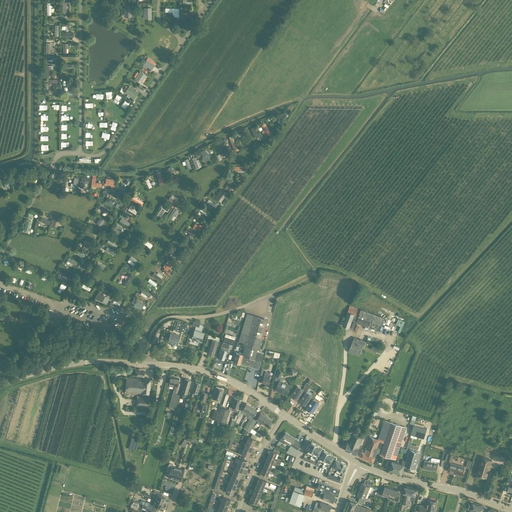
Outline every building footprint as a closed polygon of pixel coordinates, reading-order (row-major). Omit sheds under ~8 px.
[(124,8),(123,8),(123,10),(124,10),(125,16),(132,16),(131,10),(133,10),(133,7),(131,7),(131,6),(124,6),(124,8)] [(166,8),(165,12),(173,12),(172,14),(174,14),(174,16),(177,16),(177,17),(178,17),(179,8),(166,8)] [(166,49),(171,41),(163,35),(158,43),(166,49)] [(156,63),(148,58),(146,59),(143,64),(152,69),(154,65),(156,63)] [(140,71),(135,79),(140,83),(144,77),(145,78),(147,76),(140,71)] [(134,98),(138,92),(129,86),(125,92),(134,98)] [(279,117),(279,118),(277,120),(278,121),(277,122),(280,124),(282,122),(281,121),(287,115),(287,114),(288,113),(287,112),(285,113),(285,112),(281,116),(280,115),(279,117)] [(259,128),(260,131),(262,130),(264,135),(270,133),(267,122),(261,124),(262,127),(259,128)] [(235,151),(240,150),(234,134),(229,136),(235,151)] [(206,161),(211,158),(206,148),(201,151),(206,161)] [(199,167),(201,166),(198,159),(196,160),(195,157),(192,158),(196,168),(199,167)] [(86,177),(81,177),(81,180),(82,180),(80,188),(83,188),(85,181),(88,181),(89,178),(90,176),(86,175),(86,177)] [(95,182),(96,176),(92,175),(91,185),(91,188),(96,189),(96,185),(101,186),(102,183),(95,182)] [(148,188),(153,186),(150,176),(145,178),(148,188)] [(71,183),(70,186),(72,186),(72,187),(76,188),(78,177),(74,177),(73,184),(71,183)] [(111,186),(111,189),(114,189),(115,179),(106,178),(105,185),(111,186)] [(226,190),(226,189),(229,190),(231,187),(233,189),(236,185),(231,181),(230,183),(229,182),(224,188),(226,190)] [(121,198),(126,190),(122,189),(120,192),(118,191),(116,195),(121,198)] [(227,192),(221,189),(218,194),(217,193),(215,197),(220,201),(227,192)] [(110,196),(105,203),(110,207),(115,199),(110,196)] [(136,196),(134,199),(141,205),(143,202),(136,196)] [(213,210),(217,204),(209,198),(205,204),(213,210)] [(162,218),(169,207),(164,203),(157,215),(162,218)] [(96,210),(107,216),(110,209),(100,204),(96,210)] [(174,206),(168,216),(174,220),(180,210),(174,206)] [(129,208),(128,210),(135,215),(139,209),(135,207),(133,211),(129,208)] [(208,215),(210,212),(201,207),(199,210),(208,215)] [(38,225),(48,228),(51,220),(41,217),(38,225)] [(119,220),(128,226),(130,223),(121,217),(119,220)] [(102,219),(100,218),(96,223),(103,227),(107,221),(103,218),(102,219)] [(118,233),(122,227),(117,224),(113,230),(118,233)] [(192,228),(200,232),(203,226),(199,224),(198,226),(195,224),(192,228)] [(91,227),(89,230),(98,236),(100,233),(91,227)] [(188,227),(185,231),(193,237),(196,233),(188,227)] [(85,239),(81,246),(87,250),(91,242),(85,239)] [(115,248),(118,244),(108,239),(106,242),(115,248)] [(145,239),(143,242),(151,247),(153,244),(145,239)] [(186,248),(189,243),(182,239),(179,243),(186,248)] [(101,249),(114,256),(116,251),(103,244),(101,249)] [(177,256),(180,259),(183,255),(173,247),(170,251),(177,256)] [(74,252),(83,257),(85,253),(76,248),(74,252)] [(69,257),(66,263),(75,268),(78,262),(69,257)] [(169,261),(168,260),(163,267),(165,268),(163,270),(166,272),(169,274),(171,271),(168,269),(172,263),(169,261)] [(123,284),(127,286),(134,274),(130,272),(123,284)] [(106,303),(109,298),(98,293),(96,299),(106,303)] [(342,326),(349,328),(351,324),(352,320),(356,321),(356,322),(380,331),(382,324),(384,318),(350,305),(348,311),(344,321),(341,320),(340,324),(343,325),(342,326)] [(238,341),(237,341),(235,345),(240,347),(241,342),(245,343),(242,354),(241,354),(242,353),(239,352),(239,353),(236,352),(233,362),(240,364),(240,363),(258,369),(261,361),(263,353),(258,351),(267,320),(247,313),(238,341)] [(204,332),(198,330),(200,323),(193,321),(192,325),(195,326),(194,329),(191,339),(201,342),(204,332)] [(186,328),(187,325),(177,322),(177,324),(175,331),(183,333),(185,328),(186,328)] [(177,346),(180,335),(170,332),(167,343),(177,346)] [(209,346),(207,353),(214,355),(218,341),(220,337),(208,334),(207,337),(205,345),(209,346)] [(233,345),(234,340),(224,336),(221,348),(218,357),(224,359),(227,350),(225,349),(227,343),(233,345)] [(360,355),(364,345),(365,342),(360,340),(354,337),(349,350),(348,352),(354,355),(355,353),(360,355)] [(269,375),(269,373),(265,371),(261,382),(268,384),(270,378),(271,376),(269,375)] [(143,378),(126,377),(125,391),(141,392),(141,394),(149,395),(151,379),(143,378)] [(175,410),(179,397),(180,394),(177,393),(179,386),(180,383),(178,382),(179,379),(170,377),(169,386),(173,387),(173,384),(176,384),(176,386),(174,385),(172,392),(168,408),(175,410)] [(279,380),(278,382),(275,388),(281,391),(281,392),(285,394),(289,385),(282,381),(283,379),(281,378),(279,380)] [(180,392),(180,394),(179,397),(184,398),(185,394),(187,394),(191,381),(184,379),(181,392),(180,392)] [(305,392),(305,393),(310,385),(312,381),(309,379),(307,383),(306,382),(304,386),(305,386),(302,390),(296,387),(291,395),(296,399),(299,396),(301,398),(305,392)] [(194,382),(189,397),(193,398),(194,393),(197,394),(200,384),(194,382)] [(220,400),(223,389),(215,387),(212,397),(220,400)] [(201,391),(199,399),(205,401),(207,393),(201,391)] [(307,402),(309,403),(312,400),(314,397),(316,394),(313,392),(310,396),(305,393),(305,392),(301,398),(299,401),(305,405),(307,402)] [(149,396),(137,395),(136,407),(148,408),(149,400),(149,396)] [(230,417),(229,417),(230,413),(231,413),(232,411),(232,410),(237,412),(238,409),(241,400),(234,397),(230,407),(229,406),(228,409),(221,407),(216,422),(211,436),(214,437),(216,430),(222,432),(223,430),(220,429),(222,424),(225,425),(227,426),(230,417)] [(317,411),(324,401),(320,399),(319,400),(314,397),(312,400),(309,403),(306,408),(306,410),(306,411),(307,411),(308,411),(309,411),(309,410),(312,412),(313,411),(316,413),(317,411)] [(197,406),(192,404),(190,411),(195,412),(195,414),(203,417),(207,405),(198,403),(197,406)] [(239,410),(237,416),(238,416),(240,417),(242,413),(245,415),(251,406),(246,403),(242,409),(242,410),(239,410)] [(246,430),(253,418),(252,417),(253,416),(257,410),(251,406),(245,415),(245,416),(244,419),(247,422),(243,427),(243,428),(246,430)] [(260,425),(261,424),(266,416),(260,412),(256,419),(258,420),(256,423),(260,425)] [(267,426),(271,419),(266,416),(261,424),(264,425),(264,424),(267,426)] [(256,420),(253,418),(246,430),(249,431),(256,420)] [(407,427),(385,420),(381,431),(378,440),(369,436),(365,447),(363,446),(362,450),(360,456),(373,461),(376,456),(375,456),(378,449),(381,450),(380,454),(396,460),(407,427)] [(414,425),(411,435),(424,438),(427,429),(423,428),(414,425)] [(296,449),(300,444),(294,440),(295,439),(285,433),(282,438),(281,437),(279,440),(283,443),(285,441),(291,445),(286,452),(296,456),(298,451),(296,449)] [(349,440),(345,450),(351,452),(356,454),(363,438),(353,433),(350,440),(349,440)] [(253,445),(255,440),(250,437),(248,436),(246,442),(253,445)] [(317,444),(311,441),(310,444),(309,443),(305,450),(306,451),(305,453),(316,459),(318,460),(323,449),(324,450),(324,449),(321,447),(322,447),(317,444)] [(246,442),(243,448),(250,451),(253,445),(246,442)] [(409,449),(406,461),(404,466),(415,469),(420,453),(417,452),(418,449),(410,447),(409,449)] [(248,457),(250,451),(243,448),(240,454),(248,457)] [(278,454),(279,450),(274,448),(273,451),(270,450),(268,456),(274,459),(276,453),(278,454)] [(317,461),(330,468),(335,458),(336,456),(334,455),(329,453),(329,452),(324,450),(323,449),(318,460),(317,461)] [(453,455),(449,454),(447,461),(451,462),(452,458),(455,459),(456,456),(453,455)] [(486,478),(492,460),(482,457),(476,474),(486,478)] [(246,461),(239,458),(237,464),(244,466),(246,461)] [(339,478),(341,479),(343,473),(344,472),(343,471),(346,466),(344,466),(346,463),(341,461),(340,460),(340,461),(335,458),(330,468),(329,470),(335,473),(339,475),(338,478),(339,478)] [(428,461),(424,460),(423,469),(432,470),(436,471),(438,463),(439,464),(439,465),(443,466),(444,460),(440,459),(439,462),(431,460),(429,459),(428,461)] [(402,473),(404,466),(406,461),(402,460),(401,464),(392,461),(389,470),(402,474),(402,473)] [(265,461),(263,467),(276,473),(277,471),(273,469),(273,468),(270,467),(272,464),(265,461)] [(168,477),(174,479),(178,468),(171,466),(172,464),(169,463),(166,470),(170,472),(168,477)] [(462,475),(464,467),(450,463),(448,471),(462,475)] [(237,464),(234,469),(241,472),(244,466),(237,464)] [(267,476),(268,472),(271,474),(271,473),(275,475),(276,473),(263,467),(261,473),(260,473),(259,476),(267,479),(268,476),(267,476)] [(178,468),(174,479),(180,481),(182,476),(185,477),(188,469),(184,468),(184,470),(178,468)] [(234,469),(232,475),(239,478),(241,472),(234,469)] [(232,475),(229,481),(236,484),(239,478),(232,475)] [(259,478),(256,483),(263,486),(265,481),(259,478)] [(362,483),(359,489),(367,492),(370,486),(372,487),(374,482),(365,479),(363,483),(362,483)] [(229,481),(227,486),(234,489),(236,484),(229,481)] [(319,482),(318,486),(317,489),(321,490),(335,496),(337,489),(324,484),(319,482)] [(256,483),(254,489),(261,492),(263,486),(256,483)] [(303,494),(311,497),(314,488),(309,486),(306,485),(305,489),(303,494)] [(234,489),(227,486),(225,492),(232,495),(234,489)] [(378,492),(377,495),(381,496),(382,494),(388,496),(391,488),(385,486),(384,488),(379,486),(378,492)] [(410,505),(411,500),(414,501),(415,496),(416,490),(404,487),(403,493),(400,503),(400,510),(403,510),(404,508),(403,508),(404,504),(410,505)] [(396,492),(397,490),(391,488),(388,496),(394,498),(393,500),(398,502),(401,493),(396,492)] [(254,489),(251,495),(258,498),(261,492),(254,489)] [(365,503),(367,499),(365,498),(367,492),(359,489),(357,495),(358,495),(356,500),(365,503)] [(156,494),(154,499),(163,503),(165,498),(161,496),(162,493),(154,490),(153,493),(156,494)] [(324,492),(321,490),(319,495),(322,496),(321,498),(332,502),(334,497),(324,492)] [(299,506),(303,494),(294,491),(291,498),(286,497),(285,500),(290,502),(299,506)] [(258,498),(251,495),(249,501),(256,504),(258,498)] [(223,497),(221,503),(227,506),(230,499),(223,497)] [(148,506),(155,509),(156,506),(161,508),(163,503),(154,499),(152,504),(149,503),(148,506)] [(426,506),(419,505),(418,511),(420,511),(434,511),(437,502),(427,500),(426,506)] [(324,511),(327,511),(328,511),(329,511),(331,506),(320,502),(320,503),(316,501),(313,509),(312,510),(316,511),(317,511),(318,508),(325,511),(324,511)] [(358,504),(356,503),(350,501),(345,511),(371,511),(372,510),(357,504),(358,504)] [(472,505),(470,505),(469,504),(467,508),(470,510),(469,511),(481,511),(483,508),(473,503),(472,505)]
